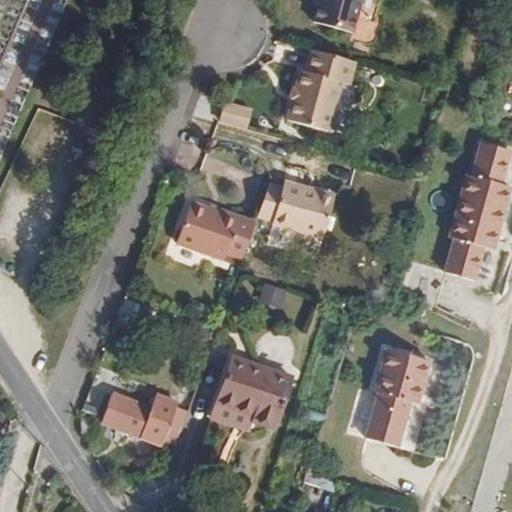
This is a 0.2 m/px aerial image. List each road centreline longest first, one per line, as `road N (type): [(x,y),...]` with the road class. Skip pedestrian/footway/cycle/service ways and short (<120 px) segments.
road 1 (residential): [(227,0),(129,224),(80,365),(44,426)]
road 2 (unknown): [(121,511),(180,439),(207,375),(220,311)]
road 3 (residential): [(437,511),(472,453),(511,314)]
